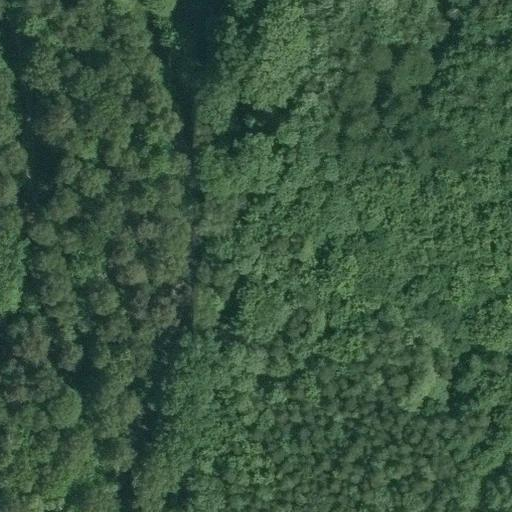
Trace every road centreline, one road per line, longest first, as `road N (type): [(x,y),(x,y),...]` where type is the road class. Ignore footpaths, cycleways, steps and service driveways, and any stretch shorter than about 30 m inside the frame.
road 1 (unclassified): [(110,511),(176,314),(205,196),(279,0)]
road 2 (track): [(0,310),(25,169),(16,54),(0,3)]
